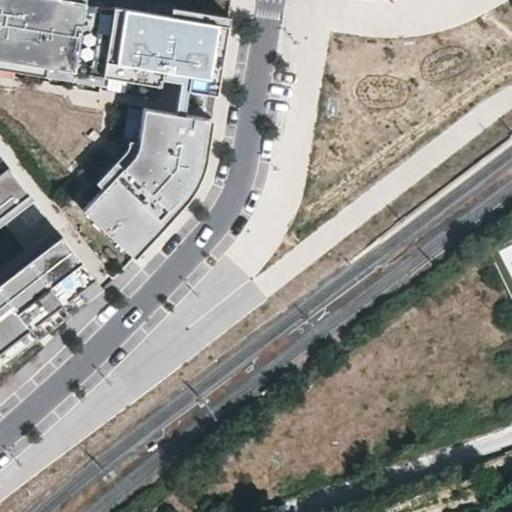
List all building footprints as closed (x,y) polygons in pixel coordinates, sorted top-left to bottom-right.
[(216,93),(227,23),(169,14),(85,1),(78,0),(0,0),(0,58),(102,75),(133,80),(123,144),(116,150),(94,129),(88,135),(111,156),(71,199),(133,256),(184,202),(194,188),(201,172),(206,156),(212,118),(182,113),(186,88),(216,93)] [(229,15),(171,6),(169,14),(227,23),(229,15)] [(102,75),(0,58),(0,67),(101,83),(102,75)] [(98,283),(102,289),(113,278),(0,130),(0,385),(41,349),(26,329),(42,316),(47,322),(98,283)] [(511,450),(482,461),(488,481),(511,474),(511,450)]
